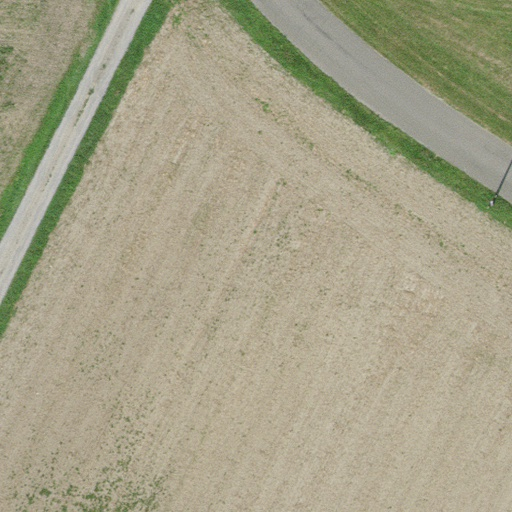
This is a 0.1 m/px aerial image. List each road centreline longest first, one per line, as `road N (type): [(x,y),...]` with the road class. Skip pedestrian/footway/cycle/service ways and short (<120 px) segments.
road 1 (track): [(0,274),(135,0)]
road 2 (tertiary): [(511,175),(439,127),(315,0)]
